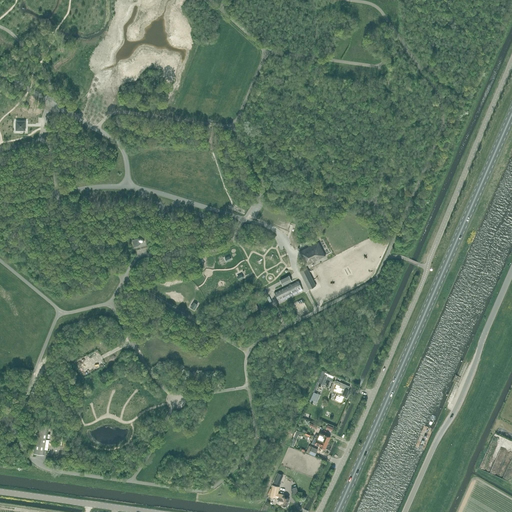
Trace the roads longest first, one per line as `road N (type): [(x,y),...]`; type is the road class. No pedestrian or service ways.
road 1 (unclassified): [(318,511),(511,61)]
road 2 (primary): [(337,511),(511,113)]
road 3 (unclassified): [(405,511),(511,272)]
road 4 (residential): [(127,186),(117,141),(0,73)]
road 5 (residential): [(284,241),(271,228),(127,186)]
road 6 (secondary): [(151,511),(0,491)]
road 7 (residential): [(127,186),(0,203)]
